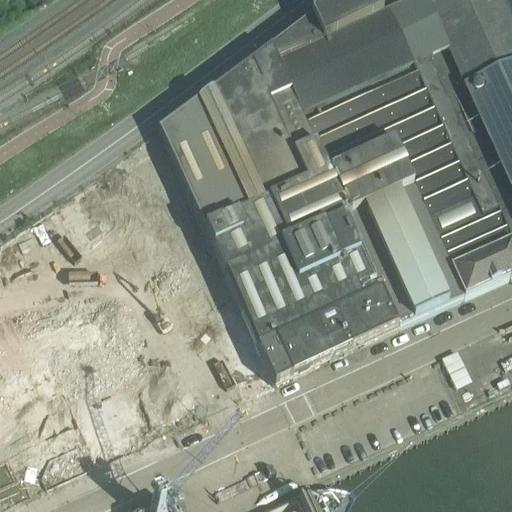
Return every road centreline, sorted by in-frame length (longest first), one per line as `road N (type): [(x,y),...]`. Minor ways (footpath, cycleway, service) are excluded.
road 1 (unclassified): [(88,511),(511,316)]
road 2 (secondary): [(0,220),(295,0)]
